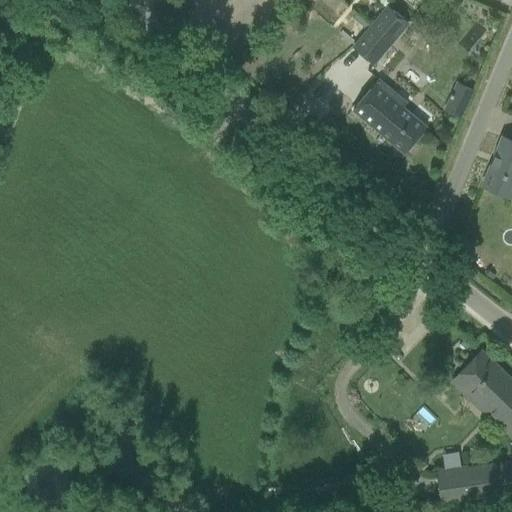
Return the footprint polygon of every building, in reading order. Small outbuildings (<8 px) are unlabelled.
[(299,3),(290,13),(299,20),(308,10),(299,3)] [(387,7),(353,47),(373,64),(407,24),(387,7)] [(378,80),(352,110),(403,153),(426,127),(404,108),(407,104),(378,80)] [(460,123),(475,86),(464,82),(449,118),(460,123)] [(511,141),(502,137),(494,156),(493,156),(493,157),(495,158),(492,165),(490,164),(489,165),(490,166),(482,187),(511,199),(511,197),(511,141)] [(324,293),(340,310),(347,304),(331,287),(324,293)] [(511,382),(480,352),(466,366),(455,378),(511,433),(511,382)] [(436,472),(435,473),(440,505),(511,494),(511,464),(510,465),(510,462),(468,468),(464,468),(465,474),(437,478),(436,472)] [(168,488),(164,506),(180,509),(184,492),(168,488)] [(289,494),(276,496),(278,507),(291,505),(289,494)]
